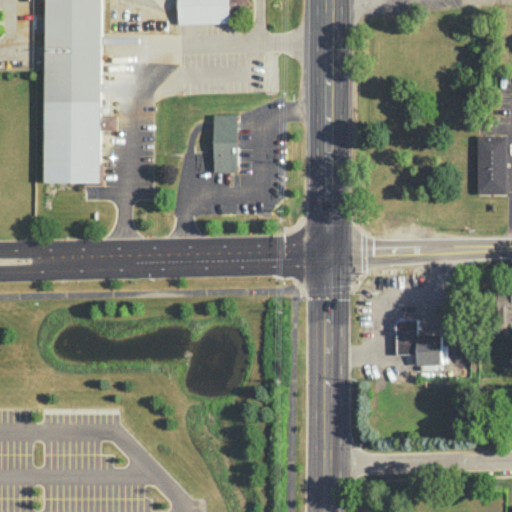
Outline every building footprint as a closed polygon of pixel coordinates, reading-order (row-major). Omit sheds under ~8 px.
[(101,0),(46,0),(45,181),(101,182),(101,129),(117,129),(117,115),(101,115),(101,0)] [(177,0),(178,24),(230,22),(230,14),(247,14),(246,0),(177,0)] [(238,114),(214,114),(215,171),(239,171),(238,114)] [(478,193),(506,193),(505,136),(477,136),(478,193)] [(511,293),(497,294),(498,320),(511,319),(511,293)] [(442,333),(418,334),(417,319),(396,319),(396,355),(417,354),(418,364),(443,363),(442,333)]
